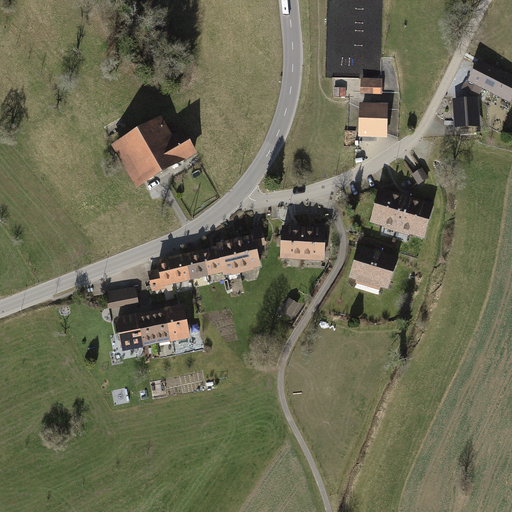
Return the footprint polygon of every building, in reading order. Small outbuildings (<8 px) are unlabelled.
[(511,100),(511,77),(478,61),(468,81),(466,81),(465,83),(464,83),(461,90),(478,98),(482,91),(510,105),(511,100)] [(383,83),(361,82),(361,94),(383,95),(383,83)] [(478,99),(452,100),(454,129),(480,127),(478,99)] [(360,103),(359,137),(388,138),(389,104),(360,103)] [(109,137),(127,127),(122,117),(104,127),(109,137)] [(136,190),(197,154),(183,130),(172,136),(161,117),(110,146),(136,190)] [(423,169),(413,175),(419,185),(429,178),(423,169)] [(370,224),(424,240),(435,205),(380,189),(370,224)] [(282,227),(280,260),(302,261),(304,228),(282,227)] [(251,231),(252,236),(253,241),(255,241),(256,248),(266,246),(262,228),(251,231)] [(304,228),(302,261),(325,262),(327,229),(304,228)] [(261,268),(256,248),(255,241),(253,241),(252,236),(233,240),(241,274),(254,271),(253,270),(261,268)] [(241,274),(233,240),(216,244),(216,247),(223,274),(223,277),(231,275),(231,276),(241,274)] [(223,274),(216,247),(202,251),(208,277),(223,274)] [(359,247),(350,279),(358,281),(357,283),(380,289),(380,288),(388,291),(399,259),(359,247)] [(208,277),(202,251),(184,255),(191,281),(208,277)] [(191,281),(184,255),(168,259),(174,285),(191,281)] [(174,285),(168,259),(155,262),(157,270),(147,273),(152,292),(165,289),(165,287),(174,285)] [(109,310),(139,304),(135,287),(105,293),(109,310)] [(298,305),(290,299),(282,311),(291,317),(298,305)] [(164,309),(170,342),(170,343),(190,339),(183,305),(164,309)] [(164,309),(151,312),(157,345),(170,342),(164,309)] [(137,315),(143,348),(157,345),(151,312),(137,315)] [(115,318),(122,353),(144,349),(143,348),(137,315),(137,314),(115,318)]
